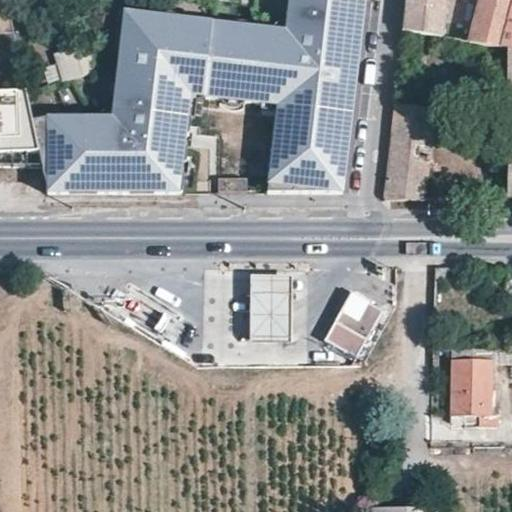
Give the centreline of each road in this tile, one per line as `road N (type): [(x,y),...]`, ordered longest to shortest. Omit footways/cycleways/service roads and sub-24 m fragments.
road 1 (primary): [(0,235),(363,233)]
road 2 (residential): [(363,233),(393,0)]
road 3 (primary): [(363,233),(511,233)]
